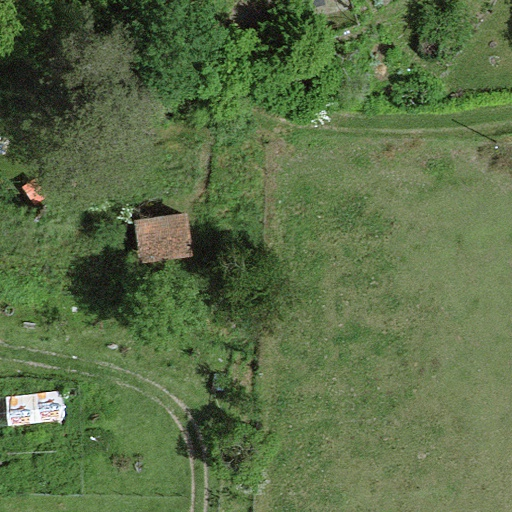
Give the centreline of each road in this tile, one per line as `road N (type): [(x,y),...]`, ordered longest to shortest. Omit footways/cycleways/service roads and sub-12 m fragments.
road 1 (track): [(511,114),(420,125),(265,110),(195,92),(0,12)]
road 2 (track): [(202,511),(202,447),(162,392),(103,369),(0,351)]
